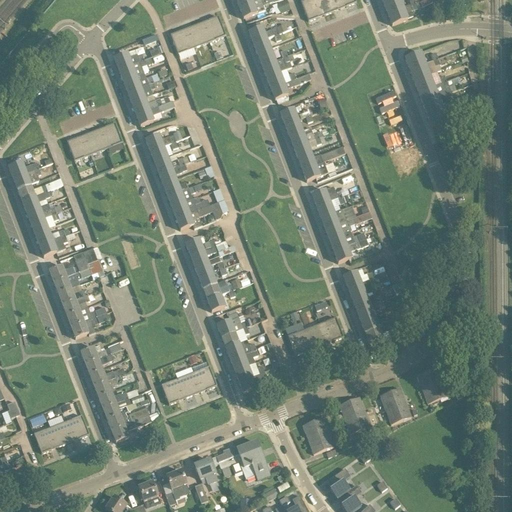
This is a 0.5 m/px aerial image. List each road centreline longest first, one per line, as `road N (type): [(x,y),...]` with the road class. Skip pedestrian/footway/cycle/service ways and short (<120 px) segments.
road 1 (residential): [(91,42),(240,429)]
road 2 (residential): [(369,378),(225,0)]
road 3 (residential): [(369,378),(415,355),(439,330),(461,268),(456,224),(386,48)]
road 4 (residential): [(115,475),(0,174)]
road 5 (residential): [(91,42),(0,141)]
road 6 (residential): [(115,475),(240,429)]
road 7 (residential): [(511,32),(453,28),(386,48)]
